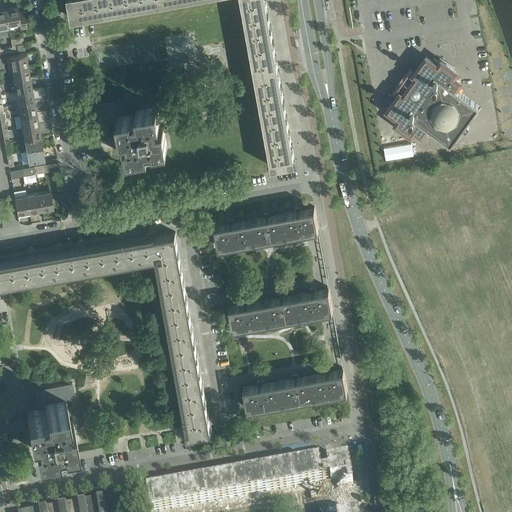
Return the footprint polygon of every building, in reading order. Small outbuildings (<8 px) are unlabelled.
[(68,0),(72,18),(171,0),(244,0),(272,154),(270,155),(271,160),(270,160),(271,166),(295,162),(266,0),(68,0)] [(17,6),(5,8),(8,25),(20,22),(21,28),(27,27),(24,11),(18,12),(17,6)] [(5,8),(0,9),(0,26),(8,25),(5,8)] [(11,39),(12,47),(13,51),(17,51),(16,44),(24,43),(23,37),(11,39)] [(9,56),(11,68),(28,65),(26,53),(9,56)] [(388,109),(400,117),(396,122),(411,133),(414,128),(421,133),(426,126),(450,144),(463,127),(466,129),(469,124),(466,122),(478,105),(454,88),(459,81),(452,76),(456,71),(441,61),(438,66),(426,57),(415,72),(411,69),(395,91),(399,94),(388,109)] [(11,68),(13,80),(30,77),(28,65),(11,68)] [(13,80),(16,91),(32,89),(30,77),(13,80)] [(16,91),(18,103),(34,100),(32,89),(16,91)] [(18,103),(20,115),(36,112),(34,100),(18,103)] [(161,125),(157,106),(137,109),(136,105),(134,103),(127,113),(128,114),(123,115),(117,116),(121,137),(124,137),(127,156),(149,152),(148,149),(168,146),(164,125),(161,125)] [(20,115),(22,127),(38,124),(36,112),(20,115)] [(22,127),(24,139),(41,136),(38,124),(22,127)] [(24,139),(26,151),(43,148),(41,136),(24,139)] [(385,146),(387,158),(415,153),(413,141),(385,146)] [(43,148),(26,151),(28,163),(45,160),(43,148)] [(34,166),(34,171),(35,174),(47,171),(47,170),(59,168),(57,162),(34,166)] [(437,167),(441,186),(447,185),(443,166),(437,167)] [(23,173),(22,168),(10,170),(11,178),(23,176),(23,173)] [(50,191),(38,193),(41,209),(53,207),(50,191)] [(38,193),(26,195),(29,211),(41,209),(38,193)] [(29,211),(26,195),(14,197),(17,213),(29,211)] [(301,208),(296,209),(296,211),(283,213),(286,233),(305,230),(318,227),(314,207),(314,208),(301,210),(301,208)] [(286,233),(283,213),(270,216),(269,214),(264,215),(265,217),(251,219),(255,239),(286,233)] [(219,245),(255,239),(251,219),(233,222),(233,220),(228,221),(228,223),(215,226),(215,224),(215,225),(219,246),(219,245)] [(0,285),(71,272),(155,257),(156,262),(159,262),(188,424),(186,424),(187,430),(186,430),(187,436),(211,431),(175,232),(0,263),(0,285)] [(333,308),(329,287),(328,287),(328,288),(315,290),(315,289),(310,290),(310,292),(297,294),(301,314),(320,310),(333,308)] [(266,300),(269,319),(301,314),(297,294),(284,296),(284,295),(279,295),(279,297),(266,300)] [(269,319),(266,300),(248,303),(248,301),(243,302),(243,304),(230,306),(230,305),(229,305),(233,327),(234,327),(233,326),(269,319)] [(325,371),(325,372),(312,375),(315,394),(347,389),(347,390),(343,368),(330,371),(330,370),(325,371)] [(280,380),(284,400),(315,394),(312,375),(299,377),(298,375),(293,376),(294,378),(280,380)] [(248,407),(284,400),(280,380),(263,384),(262,382),(257,383),(257,385),(244,387),(244,386),(248,408),(248,407)] [(69,419),(65,400),(45,404),(44,399),(42,397),(36,407),(36,409),(31,409),(26,410),(30,431),(33,431),(36,450),(57,446),(56,443),(76,440),(72,419),(69,419)] [(323,470),(322,461),(150,487),(153,509),(335,481),(339,511),(361,511),(353,456),(329,460),(330,469),(323,470)] [(147,507),(145,495),(138,497),(140,509),(147,507)] [(108,511),(106,498),(96,500),(98,511),(108,511)] [(98,511),(96,500),(86,502),(88,511),(98,511)] [(88,511),(86,502),(77,503),(78,511),(88,511)] [(78,511),(77,503),(67,505),(68,511),(78,511)]
